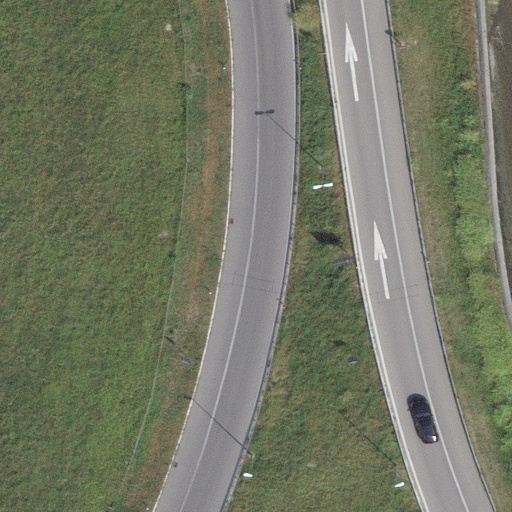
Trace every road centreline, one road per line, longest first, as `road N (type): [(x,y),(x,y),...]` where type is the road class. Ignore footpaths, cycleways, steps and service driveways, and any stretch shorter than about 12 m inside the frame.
road 1 (motorway): [(454,511),(389,289),(347,0)]
road 2 (motorway): [(258,0),(261,225),(218,427),(188,511)]
